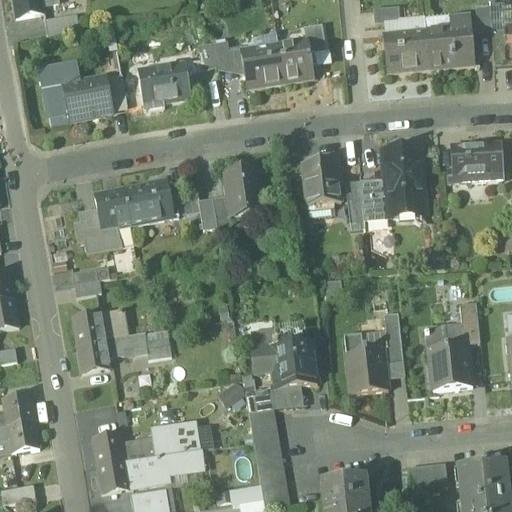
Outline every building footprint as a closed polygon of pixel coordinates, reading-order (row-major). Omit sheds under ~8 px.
[(43,9),(40,0),(11,0),(16,23),(44,18),(43,9)] [(58,0),(57,0),(40,0),(43,9),(59,6),(58,0)] [(373,14),(374,29),(400,27),(399,12),(373,14)] [(477,38),(491,36),(490,12),(475,13),(477,38)] [(44,25),(47,41),(78,36),(76,19),(44,25)] [(450,34),(426,36),(429,74),(475,70),(470,20),(449,22),(450,34)] [(425,25),(426,36),(450,34),(449,22),(425,25)] [(308,47),(310,58),(326,56),(322,30),(304,33),(307,47),(308,47)] [(387,78),(429,74),(426,36),(383,41),(387,78)] [(504,36),(491,36),(494,72),(511,71),(511,51),(504,52),(504,36)] [(307,47),(278,52),(284,89),(314,84),(310,58),(308,47),(307,47)] [(226,48),(211,51),(218,73),(218,74),(230,72),(226,48)] [(247,95),(284,89),(278,52),(278,50),(232,57),(234,71),(243,70),(247,95)] [(203,75),(218,73),(211,51),(197,53),(201,66),(203,75)] [(201,66),(185,69),(186,78),(203,75),(201,66)] [(43,94),(63,91),(79,88),(75,68),(39,75),(43,94)] [(140,93),(144,115),(164,112),(163,108),(191,104),(186,78),(185,69),(145,75),(147,92),(140,93)] [(138,77),(140,93),(147,92),(145,75),(138,77)] [(105,84),(112,116),(127,113),(122,80),(105,84)] [(79,88),(63,91),(69,118),(71,128),(87,125),(87,123),(112,118),(112,116),(105,84),(105,83),(79,88)] [(49,122),(69,118),(63,91),(43,94),(49,122)] [(464,150),(465,176),(465,187),(501,185),(500,149),(482,150),(482,149),(464,150)] [(452,151),(453,177),(465,176),(464,150),(452,151)] [(387,213),(388,223),(426,221),(420,153),(382,156),(384,184),(373,185),(375,214),(387,213)] [(303,169),(307,212),(330,209),(341,208),(336,165),(303,169)] [(228,203),(230,222),(231,221),(264,217),(258,175),(224,180),(228,203)] [(450,188),(465,187),(465,176),(453,177),(450,177),(450,188)] [(150,191),(124,196),(130,231),(178,222),(175,204),(169,205),(165,185),(149,188),(150,191)] [(360,186),(360,187),(362,211),(362,215),(375,214),(373,185),(360,186)] [(348,212),(362,211),(360,187),(345,188),(348,212)] [(94,201),(97,215),(101,237),(118,234),(130,231),(124,196),(124,195),(94,201)] [(212,205),(216,229),(232,227),(231,221),(230,222),(228,203),(212,205)] [(197,208),(202,232),(216,229),(212,205),(197,208)] [(331,221),(330,209),(307,212),(308,223),(331,221)] [(388,224),(388,223),(387,213),(375,214),(362,215),(363,226),(388,224)] [(120,246),(118,234),(101,237),(97,215),(78,219),(80,229),(74,230),(77,250),(84,249),(86,261),(122,254),(121,246),(120,246)] [(72,278),(74,290),(99,286),(110,284),(108,272),(72,278)] [(0,278),(0,306),(14,304),(10,277),(0,278)] [(74,290),(76,303),(99,299),(101,299),(99,286),(74,290)] [(0,334),(19,331),(14,304),(0,306),(0,334)] [(121,315),(100,319),(105,346),(124,342),(124,341),(120,319),(122,319),(121,315)] [(460,319),(463,343),(479,342),(477,317),(460,319)] [(76,350),(105,346),(100,319),(72,323),(76,350)] [(274,334),(276,350),(306,346),(304,330),(274,334)] [(250,337),(252,353),(270,351),(276,350),(274,334),(250,337)] [(167,336),(145,340),(147,352),(164,349),(165,350),(169,350),(167,336)] [(124,342),(105,346),(108,363),(124,361),(123,355),(146,352),(147,352),(145,340),(144,340),(144,338),(124,341),(124,342)] [(386,344),(389,368),(403,367),(400,343),(386,344)] [(110,373),(108,363),(105,346),(76,350),(81,378),(110,373)] [(312,346),(306,346),(276,350),(270,351),(274,377),(276,393),(276,395),(300,392),(317,389),(312,346)] [(146,352),(148,365),(171,361),(169,350),(165,350),(164,349),(147,352),(146,352)] [(433,367),(436,395),(472,391),(468,349),(428,353),(430,368),(433,367)] [(254,379),(274,377),(270,351),(252,353),(251,353),(254,379)] [(346,359),(350,399),(388,396),(383,352),(363,354),(363,357),(346,359)] [(14,353),(0,355),(0,369),(17,367),(14,353)] [(276,393),(269,395),(272,415),(302,412),(300,392),(276,395),(276,393)] [(245,398),(248,418),(272,415),(269,395),(245,398)] [(5,420),(7,431),(35,427),(30,400),(2,404),(5,420)] [(274,511),(288,510),(272,415),(248,418),(252,442),(253,445),(260,490),(263,505),(264,511),(274,511)] [(151,433),(152,437),(196,431),(195,426),(151,433)] [(40,453),(35,427),(7,431),(9,443),(11,458),(40,453)] [(0,432),(0,444),(9,443),(7,431),(0,432)] [(153,443),(123,448),(126,466),(200,454),(196,431),(152,437),(153,443)] [(96,471),(97,471),(125,467),(126,466),(123,448),(121,439),(92,444),(96,471)] [(0,444),(0,460),(11,458),(9,443),(0,444)] [(126,466),(125,467),(130,493),(167,487),(166,479),(202,473),(200,454),(126,466)] [(102,498),(130,493),(125,467),(97,471),(102,498)] [(407,472),(409,496),(447,492),(445,468),(407,472)] [(507,511),(507,510),(509,509),(505,470),(460,475),(463,509),(462,509),(461,511),(507,511)] [(367,511),(365,486),(367,486),(367,484),(352,486),(320,489),(320,491),(322,490),(324,511),(367,511)] [(1,496),(3,510),(35,505),(33,490),(1,496)] [(232,511),(244,508),(263,505),(260,490),(217,498),(219,508),(231,506),(232,511)] [(131,511),(168,511),(166,496),(130,502),(131,511)]
